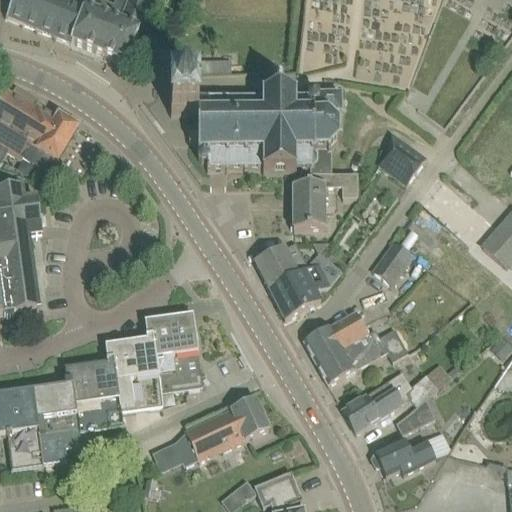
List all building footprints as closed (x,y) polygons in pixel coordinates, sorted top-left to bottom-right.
[(72,47),(91,0),(90,0),(16,0),(16,1),(8,20),(7,19),(7,21),(66,45),(72,47)] [(123,66),(126,67),(133,49),(149,8),(130,0),(120,24),(108,20),(113,9),(91,0),(72,47),(74,47),(123,66)] [(180,78),(180,62),(180,56),(147,57),(143,77),(180,78)] [(200,103),(200,91),(171,91),(171,120),(198,120),(198,130),(189,130),(190,148),(198,153),(198,165),(202,168),(207,168),(207,176),(210,176),(210,174),(226,174),(226,175),(229,175),(229,173),(245,173),(245,175),(247,175),(247,173),(263,173),(263,177),(297,178),(297,174),(311,174),(311,182),(313,182),(313,190),(294,190),(294,221),(291,221),(291,232),(294,232),(294,235),(314,235),(325,234),(324,194),(341,194),(341,205),(357,205),(358,200),(358,180),(331,180),(331,159),(330,156),(338,147),(342,149),(343,146),(339,144),(339,133),(343,131),(342,129),(342,100),(324,100),(324,97),(318,97),(317,97),(315,96),(314,96),(313,96),(312,97),(311,98),(310,99),(309,100),(309,101),(309,102),(309,104),(310,105),(296,105),(296,100),(295,100),(263,99),(263,104),(247,104),(247,102),(244,102),(244,104),(229,103),(229,102),(226,102),(226,103),(210,103),(210,101),(207,101),(207,103),(200,103)] [(77,133),(78,132),(59,121),(57,124),(39,113),(42,108),(16,92),(12,99),(5,94),(0,102),(0,170),(8,157),(21,165),(23,161),(45,174),(47,169),(53,172),(57,164),(58,165),(73,140),(74,140),(75,139),(74,138),(76,134),(77,135),(78,134),(77,133)] [(407,191),(426,164),(392,139),(386,160),(379,170),(407,191)] [(28,230),(41,228),(38,205),(37,205),(37,202),(32,203),(32,202),(31,202),(31,203),(26,204),(26,203),(25,203),(24,198),(25,198),(25,196),(24,196),(23,192),(21,192),(20,191),(0,194),(0,319),(37,314),(37,313),(40,313),(30,243),(31,243),(31,239),(30,239),(28,230)] [(511,266),(511,219),(483,252),(506,273),(511,266)] [(312,247),(318,259),(328,248),(312,247)] [(268,293),(269,294),(298,278),(304,275),(308,271),(305,265),(296,248),(286,253),(284,251),(255,266),(269,293),(268,293)] [(412,263),(410,261),(394,249),(373,277),(389,289),(392,290),(412,263)] [(298,278),(269,294),(269,295),(270,295),(275,305),(285,324),(284,324),(285,326),(320,308),(321,307),(321,306),(320,304),(320,303),(318,298),(332,291),(317,264),(308,272),(308,271),(304,275),(298,278)] [(368,339),(366,335),(356,317),(304,347),(329,391),(346,381),(388,358),(393,368),(409,360),(395,335),(380,343),(376,335),(368,339)] [(112,350),(114,364),(121,416),(162,410),(161,399),(203,393),(193,320),(151,326),(153,340),(146,341),(147,345),(112,350)] [(492,352),(505,364),(511,356),(511,350),(502,341),(492,352)] [(74,385),(80,433),(121,427),(120,416),(121,416),(114,364),(107,365),(108,369),(71,374),(73,385),(74,385)] [(342,416),(356,439),(373,429),(405,410),(403,408),(409,404),(416,413),(425,406),(425,405),(431,399),(442,390),(431,378),(426,383),(424,381),(411,394),(410,393),(402,379),(367,401),(342,416)] [(0,399),(0,441),(7,441),(7,442),(8,442),(13,476),(43,471),(43,473),(44,472),(44,469),(68,466),(66,454),(73,454),(74,464),(83,463),(80,445),(81,445),(79,433),(80,433),(74,385),(73,385),(65,386),(66,392),(0,399)] [(186,436),(193,451),(200,467),(269,435),(255,404),(186,436)] [(434,425),(425,406),(416,413),(417,413),(396,429),(402,440),(434,425)] [(386,479),(385,480),(386,482),(402,477),(403,480),(435,466),(426,445),(408,452),(405,445),(393,451),(374,458),(375,460),(374,460),(372,465),(375,472),(380,473),(381,472),(382,474),(384,474),(386,479)] [(287,511),(288,511),(303,506),(292,478),(254,493),(257,499),(261,511),(268,511),(270,511),(287,511)] [(249,505),(257,499),(247,486),(239,492),(249,505)]
